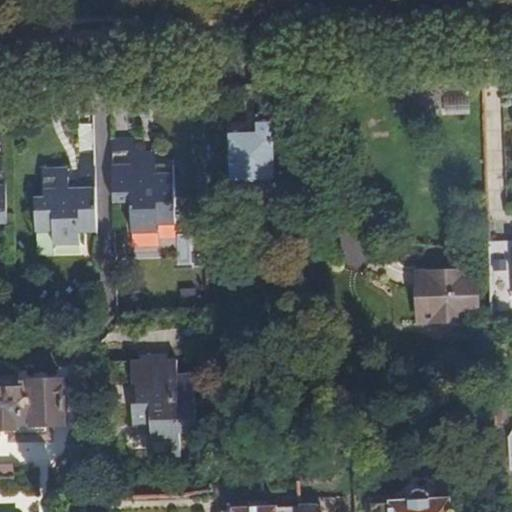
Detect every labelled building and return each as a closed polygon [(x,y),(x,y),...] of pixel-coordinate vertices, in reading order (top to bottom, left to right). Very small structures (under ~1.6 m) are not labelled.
[(274,121),(256,122),(254,122),(254,132),(226,133),(227,184),(277,183),(275,121),(274,121)] [(80,123),(80,150),(95,149),(94,123),(80,123)] [(131,155),(113,155),(115,207),(132,206),(134,236),(159,235),(159,229),(178,227),(176,177),(157,178),(157,168),(145,168),(144,157),(140,157),(139,142),(131,143),(131,155)] [(131,143),(113,143),(113,155),(131,155),(131,143)] [(156,156),(144,157),(145,168),(157,168),(156,156)] [(95,161),(80,161),(81,182),(81,191),(69,191),(69,183),(44,184),(44,202),(36,202),(38,236),(55,236),(56,250),(81,249),(81,237),(98,237),(95,161)] [(157,178),(176,177),(175,168),(157,168),(157,178)] [(43,173),(44,184),(69,183),(68,172),(43,173)] [(0,175),(0,228),(8,228),(6,175),(0,175)] [(81,191),(81,182),(69,183),(69,191),(81,191)] [(180,234),(178,263),(191,264),(194,236),(180,234)] [(476,279),(416,281),(418,327),(478,324),(476,279)] [(152,427),(152,438),(153,456),(181,456),(180,436),(197,436),(196,377),(179,377),(178,363),(133,364),(134,388),(138,388),(138,408),(134,408),(135,427),(152,427)] [(40,428),(49,427),(65,426),(63,388),(22,388),(22,386),(0,386),(0,432),(16,432),(16,442),(40,441),(40,428)] [(71,410),(79,410),(79,394),(71,395),(71,410)] [(49,441),(49,427),(40,428),(40,441),(49,441)] [(134,439),(152,438),(152,427),(135,427),(134,439)] [(17,482),(0,478),(0,498),(13,502),(17,482)] [(390,507),(373,508),(373,511),(450,511),(450,502),(429,503),(429,498),(424,494),(415,494),(410,499),(410,503),(391,504),(390,507)]
